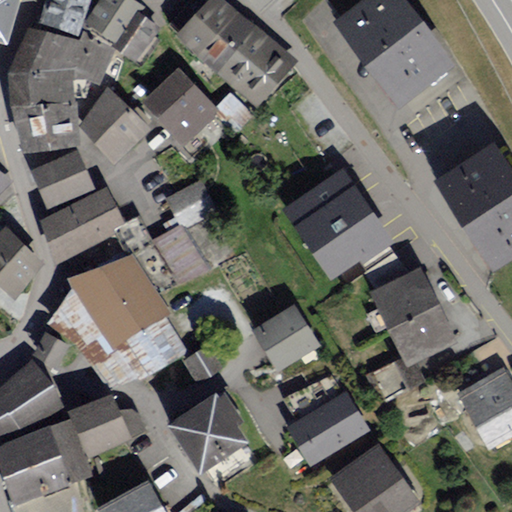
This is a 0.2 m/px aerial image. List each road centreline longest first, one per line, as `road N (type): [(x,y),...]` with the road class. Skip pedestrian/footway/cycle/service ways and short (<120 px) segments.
road 1 (residential): [(229,0),(285,40),(511,337)]
road 2 (residential): [(12,350),(49,265),(0,128)]
